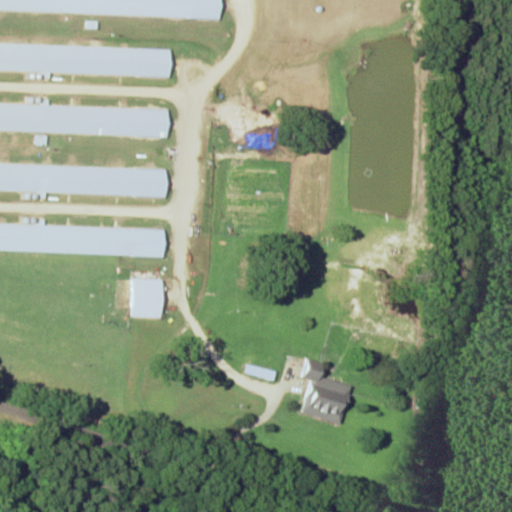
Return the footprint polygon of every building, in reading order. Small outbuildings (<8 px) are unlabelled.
[(0,0),(0,10),(221,18),(221,0),(0,0)] [(0,70),(171,76),(172,48),(0,42),(0,70)] [(0,130),(169,136),(170,108),(0,102),(0,130)] [(0,190),(166,195),(167,168),(0,162),(0,190)] [(0,223),(0,250),(164,256),(165,228),(0,223)] [(162,318),(163,279),(133,278),(132,317),(162,318)] [(352,385),(321,377),(324,363),(308,359),(303,378),(311,380),(302,413),(342,423),(352,385)]
